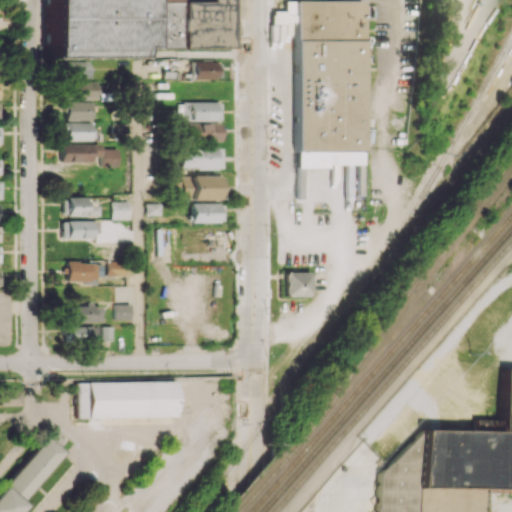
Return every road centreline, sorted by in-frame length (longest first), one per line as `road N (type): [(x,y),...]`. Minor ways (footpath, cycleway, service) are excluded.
road 1 (tertiary): [(254,0),(254,477)]
road 2 (residential): [(29,0),(33,362)]
road 3 (track): [(282,511),(511,251)]
road 4 (residential): [(254,360),(0,362)]
road 5 (track): [(366,443),(511,278)]
